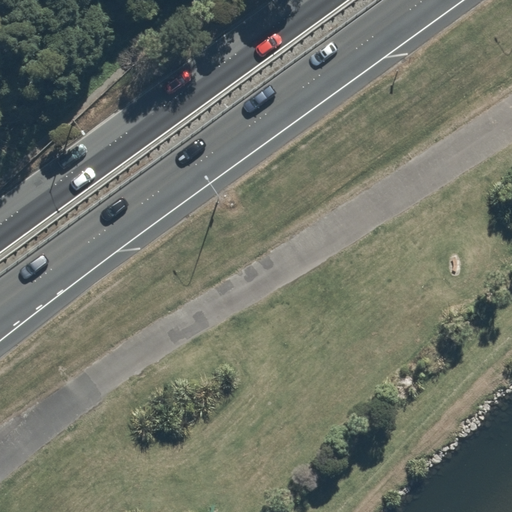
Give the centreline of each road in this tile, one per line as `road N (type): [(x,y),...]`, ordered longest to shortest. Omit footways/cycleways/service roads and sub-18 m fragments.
road 1 (trunk): [(426,0),(0,314)]
road 2 (trunk): [(0,223),(309,0)]
